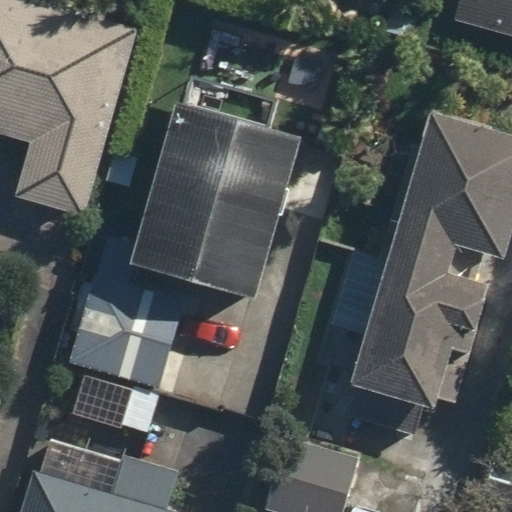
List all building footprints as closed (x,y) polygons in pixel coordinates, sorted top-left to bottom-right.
[(23,0),(0,0),(0,145),(22,152),(7,201),(74,222),(132,33),(23,0)] [(511,0),(456,0),(450,33),(511,48),(511,0)] [(511,139),(420,113),(335,408),(334,412),(415,435),(421,414),(431,417),(447,362),(459,366),(479,295),(443,285),(451,255),(497,268),(511,217),(511,139)] [(296,153),(166,120),(127,276),(257,308),(296,153)] [(86,322),(70,372),(89,378),(76,419),(147,442),(180,304),(144,292),(130,337),(86,322)] [(0,432),(9,406),(0,402),(0,432)] [(44,436),(20,511),(166,511),(177,477),(44,436)] [(285,445),(265,511),(343,511),(356,466),(285,445)]
